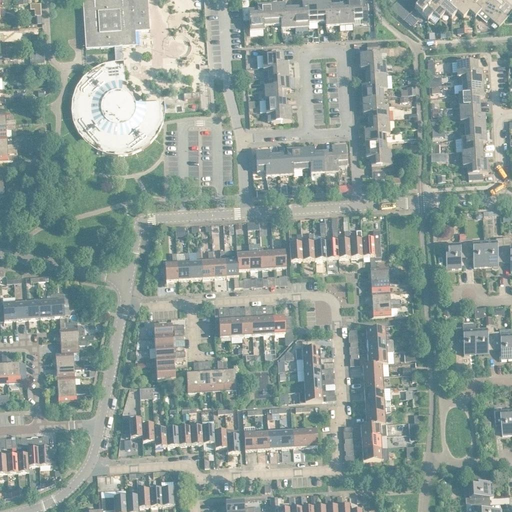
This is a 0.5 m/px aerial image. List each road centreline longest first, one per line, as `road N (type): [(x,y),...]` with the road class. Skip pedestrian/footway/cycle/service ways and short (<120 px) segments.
road 1 (residential): [(194,302),(333,297),(343,404),(335,467),(197,476)]
road 2 (tertiary): [(251,212),(423,200)]
road 3 (tertiary): [(127,276),(141,219),(251,212)]
road 4 (residential): [(244,138),(226,0)]
road 5 (residential): [(319,134),(350,132),(344,55),(316,56)]
road 6 (tertiary): [(127,276),(0,250)]
road 7 (tertiary): [(102,426),(124,302)]
road 8 (residential): [(39,426),(40,344),(0,347)]
